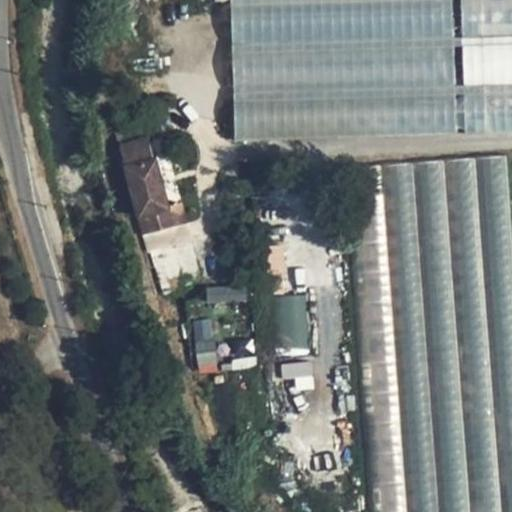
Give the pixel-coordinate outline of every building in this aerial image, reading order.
[(511,128),(511,0),(229,0),(234,137),(511,128)] [(116,145),(143,235),(186,222),(180,201),(169,204),(149,135),(116,145)] [(365,197),(367,509),(369,509),(369,511),(427,511),(427,505),(403,505),(401,246),(416,246),(416,218),(442,218),(442,274),(455,274),(455,251),(472,251),(473,290),(510,290),(509,159),(379,160),(379,197),(365,197)] [(274,295),(274,346),(307,345),(306,295),(274,295)] [(216,372),(212,319),(192,320),(196,373),(216,372)]
